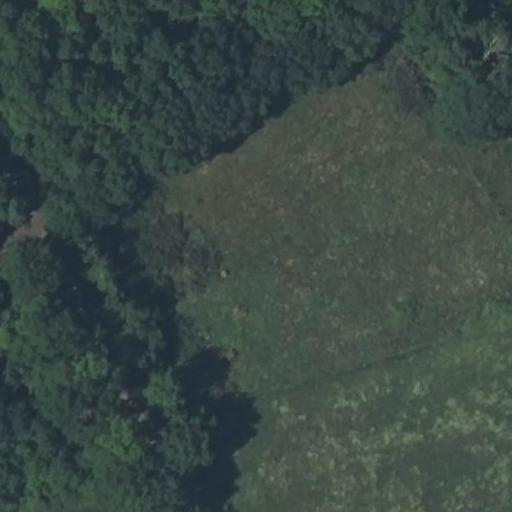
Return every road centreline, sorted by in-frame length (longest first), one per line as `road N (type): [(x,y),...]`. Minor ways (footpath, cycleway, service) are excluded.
road 1 (track): [(32,222),(324,0)]
road 2 (unclassified): [(188,511),(32,222)]
